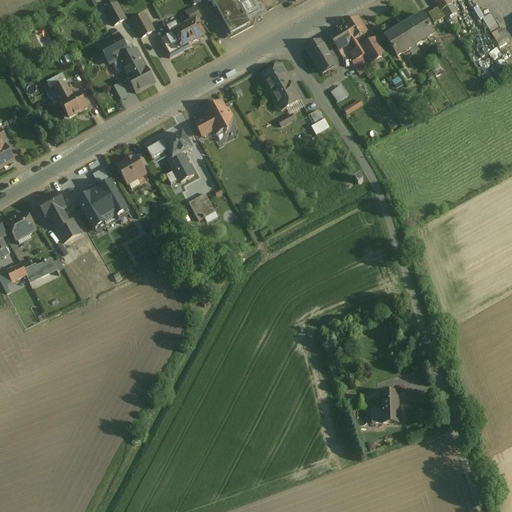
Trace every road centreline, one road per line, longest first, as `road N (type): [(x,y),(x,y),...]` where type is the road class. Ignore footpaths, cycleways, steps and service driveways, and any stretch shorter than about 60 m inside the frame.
road 1 (unclassified): [(283,38),(377,186),(479,511)]
road 2 (secondary): [(283,38),(0,198)]
